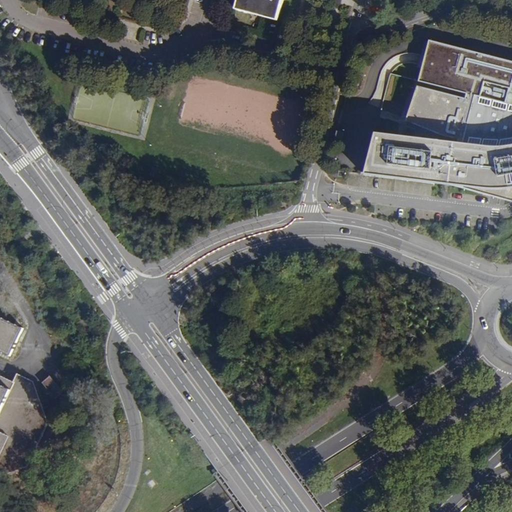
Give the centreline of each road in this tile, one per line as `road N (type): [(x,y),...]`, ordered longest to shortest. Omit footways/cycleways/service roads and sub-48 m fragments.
road 1 (primary): [(150,304),(179,296),(248,254),(333,243),(391,254),(459,282),(485,315)]
road 2 (primary): [(488,345),(229,511)]
road 3 (secondary): [(300,511),(150,304)]
road 4 (primary): [(300,511),(441,424),(511,368)]
road 5 (residential): [(4,0),(26,24),(155,55),(194,41),(212,0)]
road 6 (secondary): [(150,304),(38,151),(0,113)]
road 7 (secondary): [(132,316),(276,511)]
road 8 (secondary): [(0,141),(132,316)]
road 9 (primary): [(511,286),(366,234),(307,227)]
road 10 (primary): [(132,316),(116,346),(134,419),(134,461),(112,511)]
road 11 (primary): [(307,227),(253,237),(199,260),(150,304)]
road 12 (residential): [(340,76),(307,227)]
